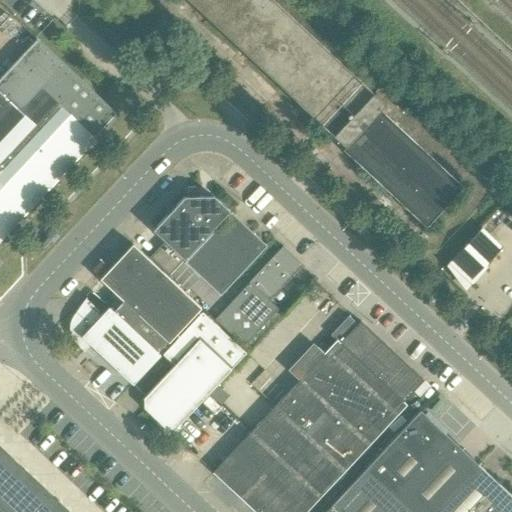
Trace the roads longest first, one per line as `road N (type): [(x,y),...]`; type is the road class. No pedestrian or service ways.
road 1 (unclassified): [(191,511),(40,371),(20,322),(28,300),(176,143),(209,135),(243,154)]
road 2 (unclassified): [(511,404),(243,154)]
